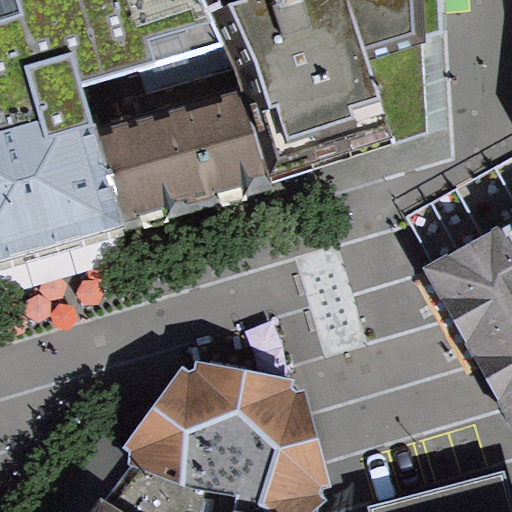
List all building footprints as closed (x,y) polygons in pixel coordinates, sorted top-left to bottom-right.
[(0,0),(0,105),(77,82),(79,92),(129,77),(134,94),(236,63),(200,0),(0,0)] [(339,0),(200,0),(236,63),(270,176),(391,139),(362,65),(339,0)] [(339,0),(362,65),(391,139),(441,123),(437,27),(435,0),(339,0)] [(91,130),(122,229),(273,183),(270,176),(236,63),(134,94),(127,96),(134,117),(91,130)] [(0,266),(122,229),(91,130),(79,92),(77,82),(0,105),(0,266)] [(511,412),(511,237),(508,230),(433,271),(511,412)] [(129,458),(129,464),(133,467),(194,489),(236,497),(233,511),(317,511),(320,499),(316,495),(319,485),(326,484),(302,395),(295,396),(288,390),(289,383),(195,367),(193,374),(189,376),(181,371),(123,454),(129,458)] [(129,464),(101,444),(52,511),(98,511),(133,467),(129,464)] [(233,511),(236,497),(194,489),(133,467),(98,511),(233,511)] [(510,511),(501,476),(373,510),(373,511),(510,511)]
